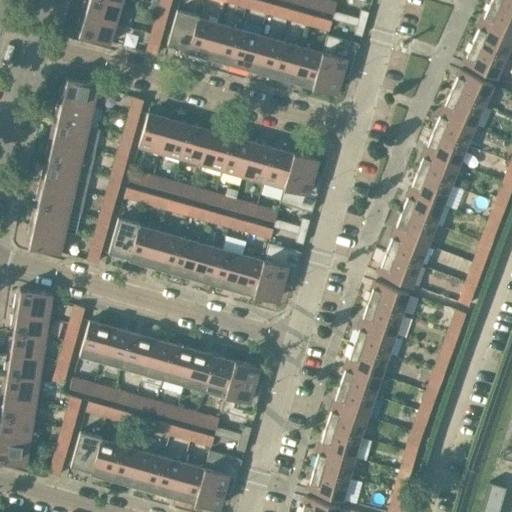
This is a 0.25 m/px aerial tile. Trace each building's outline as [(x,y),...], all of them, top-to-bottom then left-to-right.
[(121,1),(118,0),(87,0),(88,0),(87,0),(84,0),(81,11),(115,22),(121,1)] [(168,11),(170,0),(159,0),(158,8),(168,11)] [(266,12),(269,2),(263,0),(256,0),(254,9),(266,12)] [(334,11),(334,10),(337,1),(332,0),(324,0),(322,8),(334,11)] [(432,0),(424,0),(413,36),(437,43),(449,5),(432,0)] [(511,12),(511,0),(490,0),(490,1),(511,12)] [(511,12),(490,1),(481,22),(511,35),(511,12)] [(281,5),(269,2),(266,12),(278,15),(281,5)] [(168,11),(158,8),(154,20),(164,23),(168,11)] [(197,14),(177,8),(167,43),(188,49),(197,14)] [(351,32),(361,35),(368,10),(358,8),(356,16),(334,10),(334,11),(332,17),(354,23),(351,32)] [(311,13),(299,10),(296,20),(308,24),(311,13)] [(115,22),(81,11),(77,23),(80,24),(77,33),(109,43),(115,22)] [(199,15),(197,14),(188,49),(187,51),(208,57),(218,22),(198,17),(199,15)] [(329,29),(332,19),(320,16),(317,26),(329,29)] [(239,28),(218,22),(208,57),(229,63),(239,28)] [(511,35),(481,22),(472,42),(505,56),(511,39),(511,35)] [(260,34),(239,28),(229,63),(250,69),(260,34)] [(281,40),(260,34),(250,69),(271,74),(281,40)] [(328,34),(323,52),(314,85),(335,90),(339,75),(345,77),(350,59),(354,61),(359,43),(328,34)] [(149,39),(146,51),(156,54),(159,42),(149,39)] [(302,46),(281,40),(271,74),(292,80),(302,46)] [(505,56),(472,42),(463,61),(496,76),(505,56)] [(323,52),(302,46),(292,80),(313,86),(314,85),(323,52)] [(484,103),(493,83),(460,69),(451,89),(484,103)] [(93,104),(97,85),(98,82),(66,75),(64,85),(61,84),(58,96),(93,104)] [(484,103),(451,89),(442,109),(475,123),(484,103)] [(142,98),(132,95),(127,114),(137,117),(142,98)] [(58,109),(56,118),(88,125),(96,127),(100,106),(93,104),(58,96),(55,108),(58,109)] [(475,123),(442,109),(433,129),(466,143),(475,123)] [(168,117),(147,111),(138,146),(158,152),(168,117)] [(168,117),(158,152),(180,158),(189,123),(168,117)] [(88,125),(56,118),(54,127),(51,126),(48,138),(94,149),(99,128),(96,127),(88,125)] [(132,135),(135,123),(125,121),(122,132),(132,135)] [(189,123),(180,158),(201,163),(210,129),(189,123)] [(210,129),(201,163),(221,169),(231,135),(210,129)] [(433,129),(425,149),(459,162),(474,168),(481,149),(466,143),(433,129)] [(129,147),(132,135),(122,132),(119,144),(129,147)] [(231,135),(221,169),(242,175),(252,141),(231,135)] [(94,149),(48,138),(46,150),(49,151),(47,160),(89,170),(94,149)] [(252,141),(242,175),(263,181),(273,146),(252,141)] [(283,187),(293,152),(273,146),(263,181),(283,187)] [(459,162),(425,149),(417,169),(451,182),(459,162)] [(279,201),(312,210),(317,193),(313,191),(318,174),(312,172),(316,157),(293,150),(293,152),(283,187),(279,201)] [(89,170),(47,160),(45,169),(41,168),(39,180),(84,191),(89,170)] [(120,177),(124,165),(113,162),(110,174),(120,177)] [(143,171),(131,168),(129,178),(140,181),(143,171)] [(451,182),(417,169),(417,170),(409,190),(443,203),(451,182)] [(120,177),(110,174),(107,185),(117,188),(120,177)] [(162,176),(159,187),(171,190),(173,180),(162,176)] [(84,191),(39,180),(36,193),(39,193),(37,202),(69,210),(79,212),(84,191)] [(185,183),(173,180),(171,190),(182,193),(185,183)] [(135,199),(138,189),(126,186),(123,196),(135,199)] [(204,188),(201,198),(212,202),(215,191),(204,188)] [(494,200),(504,204),(508,193),(499,189),(494,200)] [(443,203),(409,190),(401,210),(435,223),(443,203)] [(227,195),(215,191),(212,202),(224,205),(227,195)] [(154,204),(165,208),(169,198),(157,194),(154,204)] [(177,211),(180,201),(169,198),(165,208),(177,211)] [(242,210),(254,213),(257,203),(245,200),(242,210)] [(490,212),(500,216),(504,204),(494,200),(490,212)] [(69,210),(37,202),(35,211),(32,210),(29,223),(64,231),(69,210)] [(109,218),(112,207),(102,204),(98,216),(109,218)] [(196,216),(207,219),(210,209),(199,206),(196,216)] [(266,206),(263,216),(275,219),(275,217),(278,209),(266,206)] [(219,223),(222,213),(210,209),(207,219),(219,223)] [(435,223),(401,210),(393,230),(427,243),(435,223)] [(292,239),(303,242),(310,218),(299,215),(297,223),(275,217),(275,219),(273,225),(295,231),(292,239)] [(109,218),(98,216),(95,227),(105,230),(109,218)] [(139,222),(118,216),(108,251),(129,257),(139,222)] [(252,221),(240,218),(237,228),(249,231),(252,221)] [(140,222),(139,222),(129,257),(128,259),(149,265),(159,230),(139,224),(140,222)] [(28,245),(59,252),(64,231),(29,223),(26,235),(30,236),(28,245)] [(270,237),(273,227),(261,224),(258,234),(270,237)] [(489,243),(493,232),(483,229),(479,240),(489,243)] [(180,236),(159,230),(149,265),(170,271),(180,236)] [(427,243),(393,230),(386,251),(419,264),(427,243)] [(191,276),(201,242),(180,236),(170,271),(191,276)] [(489,243),(479,240),(475,251),(485,255),(489,243)] [(222,248),(201,242),(191,276),(212,282),(222,248)] [(291,267),(295,268),(300,250),(269,242),(264,259),(255,292),(276,298),(280,283),(286,285),(291,267)] [(87,258),(97,261),(100,249),(90,246),(87,258)] [(233,288),(243,253),(222,248),(212,282),(233,288)] [(386,251),(378,271),(411,284),(419,264),(386,251)] [(264,259),(243,253),(233,288),(254,294),(255,292),(264,259)] [(465,280),(475,284),(479,272),(469,269),(465,280)] [(375,280),(367,301),(402,312),(409,292),(375,280)] [(49,314),(51,297),(52,292),(19,287),(18,296),(15,296),(13,308),(49,314)] [(462,288),(458,300),(468,303),(472,292),(462,288)] [(367,301),(360,321),(395,333),(402,312),(367,301)] [(62,302),(58,313),(68,316),(71,304),(62,302)] [(80,318),(84,306),(74,303),(70,315),(80,318)] [(13,330),(45,335),(49,314),(13,308),(11,321),(14,321),(13,330)] [(451,319),(461,323),(465,311),(455,308),(451,319)] [(109,325),(89,319),(79,354),(100,359),(109,325)] [(360,321),(353,342),(387,354),(395,333),(360,321)] [(120,365),(130,331),(109,325),(100,359),(120,365)] [(73,343),(76,332),(66,329),(63,340),(73,343)] [(443,340),(453,344),(457,332),(447,329),(443,340)] [(6,351),(42,356),(45,335),(13,330),(11,339),(8,339),(6,351)] [(141,371),(151,336),(130,331),(120,365),(141,371)] [(162,377),(172,342),(151,336),(141,371),(139,379),(160,385),(162,377)] [(73,343),(63,340),(60,351),(70,354),(73,343)] [(183,383),(193,348),(172,342),(162,377),(183,383)] [(353,342),(346,363),(380,374),(387,354),(353,342)] [(204,389),(213,354),(193,348),(183,383),(204,389)] [(6,373),(39,378),(42,356),(6,351),(4,363),(8,364),(6,373)] [(213,354),(204,389),(225,395),(234,360),(213,354)] [(221,409),(253,418),(258,400),(254,399),(259,381),(253,380),(257,364),(235,358),(234,360),(225,395),(221,409)] [(442,373),(446,362),(437,358),(433,369),(442,373)] [(346,363),(339,384),(373,395),(380,374),(346,363)] [(442,373),(433,369),(428,381),(438,384),(442,373)] [(52,379),(62,382),(65,373),(55,370),(52,379)] [(0,391),(0,393),(35,399),(39,378),(6,373),(5,382),(2,381),(0,391)] [(70,386),(91,392),(94,382),(73,376),(70,386)] [(100,394),(111,397),(114,387),(103,384),(100,394)] [(339,384),(332,404),(366,416),(373,395),(339,384)] [(114,387),(111,397),(124,401),(126,391),(114,387)] [(0,414),(0,415),(32,421),(35,399),(0,393),(0,406),(1,407),(0,414)] [(67,406),(77,409),(80,397),(70,394),(67,406)] [(142,406),(153,409),(156,399),(145,396),(142,406)] [(427,414),(428,413),(432,402),(422,398),(418,410),(427,414)] [(97,413),(100,403),(88,399),(85,410),(97,413)] [(156,399),(153,409),(165,413),(168,402),(156,399)] [(325,425),(360,435),(366,416),(332,404),(325,425)] [(127,421),(130,411),(119,408),(116,418),(127,421)] [(183,418),(195,421),(198,411),(186,408),(183,418)] [(427,414),(418,410),(414,421),(423,425),(427,414)] [(139,425),(142,415),(130,411),(127,421),(139,425)] [(207,413),(204,424),(216,427),(217,425),(219,417),(207,413)] [(0,437),(29,442),(32,421),(0,415),(0,437)] [(71,430),(74,418),(64,415),(61,427),(71,430)] [(168,433),(171,423),(161,420),(158,430),(168,433)] [(184,437),(187,427),(171,423),(168,433),(184,437)] [(226,436),(236,439),(239,440),(240,436),(247,438),(251,426),(240,423),(238,431),(228,428),(226,436)] [(217,425),(216,427),(214,433),(226,436),(228,428),(217,425)] [(325,425),(319,446),(354,456),(360,435),(325,425)] [(68,441),(71,430),(61,427),(58,438),(68,441)] [(100,436),(80,430),(70,464),(91,470),(100,436)] [(211,445),(214,435),(202,431),(199,441),(211,445)] [(102,436),(100,436),(91,470),(90,472),(111,478),(121,443),(101,438),(102,436)] [(247,438),(240,436),(239,440),(236,439),(234,447),(244,450),(247,438)] [(29,442),(0,437),(0,460),(25,464),(29,442)] [(414,454),(418,440),(408,438),(404,450),(414,454)] [(141,449),(121,443),(111,478),(132,484),(141,449)] [(319,446),(313,467),(348,477),(354,456),(319,446)] [(152,490),(162,455),(141,449),(132,484),(152,490)] [(210,449),(205,467),(196,500),(217,506),(221,491),(227,492),(232,475),(237,476),(242,458),(210,449)] [(414,454),(404,450),(401,461),(411,464),(414,454)] [(183,461),(162,455),(152,490),(173,496),(183,461)] [(52,459),(49,471),(59,474),(62,462),(52,459)] [(205,467),(183,461),(173,496),(195,502),(196,500),(205,467)] [(348,477),(313,467),(307,488),(342,498),(348,477)] [(393,490),(403,493),(407,481),(397,478),(393,490)] [(489,484),(480,511),(498,511),(505,489),(489,484)] [(338,511),(340,506),(305,496),(300,511),(338,511)] [(391,511),(398,511),(401,502),(391,499),(388,511),(391,511)]
